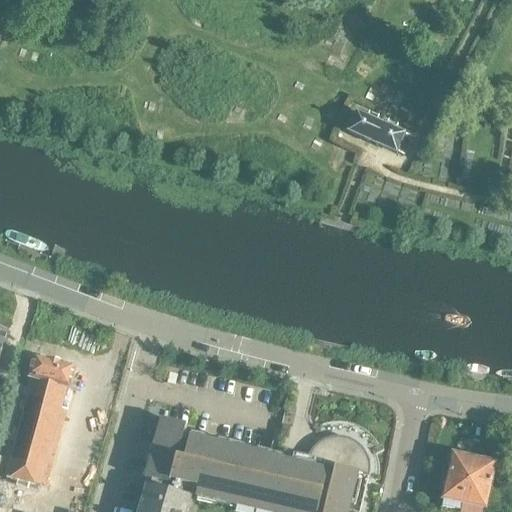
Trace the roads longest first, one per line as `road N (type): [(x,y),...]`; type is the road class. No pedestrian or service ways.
road 1 (unclassified): [(418,392),(157,325),(0,265)]
road 2 (residential): [(396,511),(418,392)]
